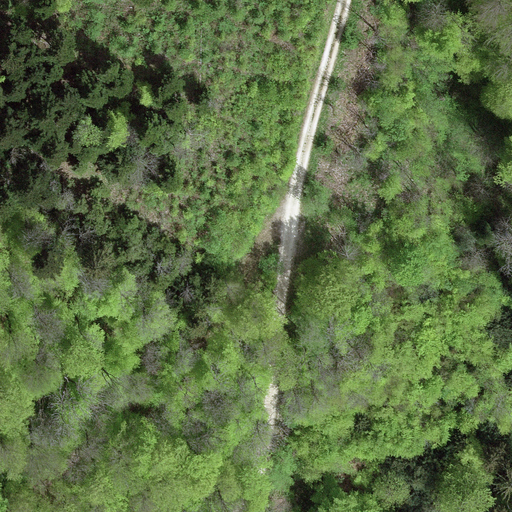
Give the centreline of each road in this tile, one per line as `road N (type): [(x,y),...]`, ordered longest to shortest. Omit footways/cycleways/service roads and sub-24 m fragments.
road 1 (track): [(241,511),(259,475),(267,427),(287,219),(343,0)]
road 2 (track): [(287,219),(256,250),(220,316),(33,491),(0,511)]
